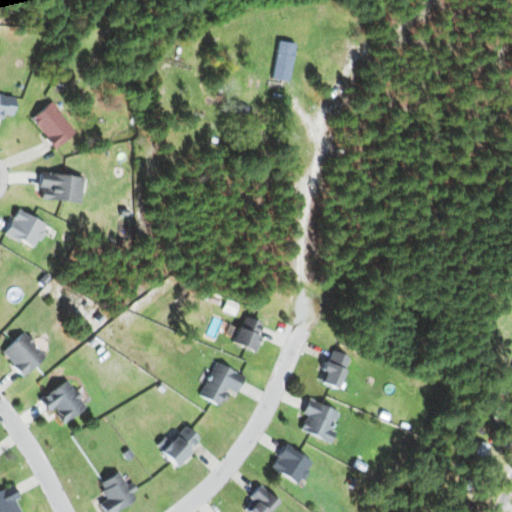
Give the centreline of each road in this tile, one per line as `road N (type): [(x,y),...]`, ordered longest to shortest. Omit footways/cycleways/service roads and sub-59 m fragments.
road 1 (residential): [(177,511),(233,459),(299,336),(312,135)]
road 2 (residential): [(66,511),(0,404)]
